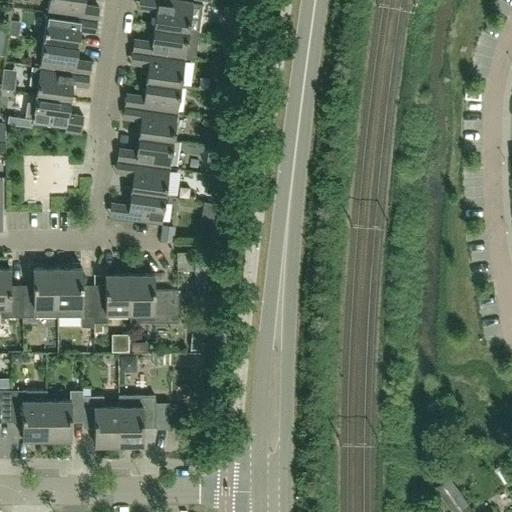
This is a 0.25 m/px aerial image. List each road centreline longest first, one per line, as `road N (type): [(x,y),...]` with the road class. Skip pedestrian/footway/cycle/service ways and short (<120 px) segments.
road 1 (tertiary): [(271,491),(286,229),(315,0)]
road 2 (residential): [(511,33),(490,129),(509,320)]
road 3 (residential): [(94,241),(108,143),(95,127),(112,13),(126,0)]
road 4 (tertiary): [(0,491),(225,492)]
